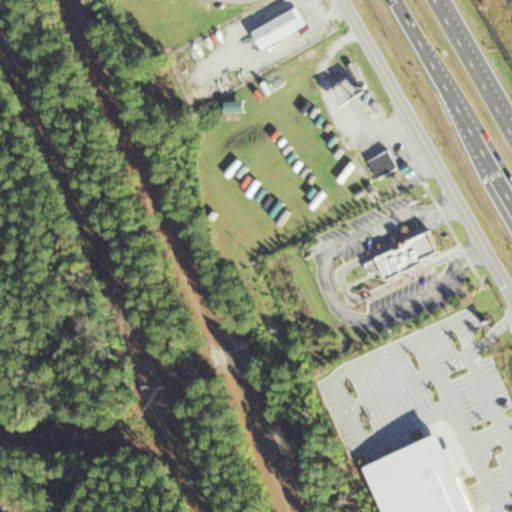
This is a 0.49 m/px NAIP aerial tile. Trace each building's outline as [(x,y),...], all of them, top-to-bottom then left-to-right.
[(307,25),(296,6),(251,32),(262,50),(307,25)] [(367,161),(378,180),(399,168),(388,149),(367,161)] [(419,248),(423,247),(412,226),(407,228),(398,211),(385,218),(422,291),(437,284),(419,248)] [(441,318),(461,363),(481,354),(465,318),(457,322),(453,313),(441,318)] [(511,456),(511,397),(504,376),(357,436),(386,507),(511,456)]
